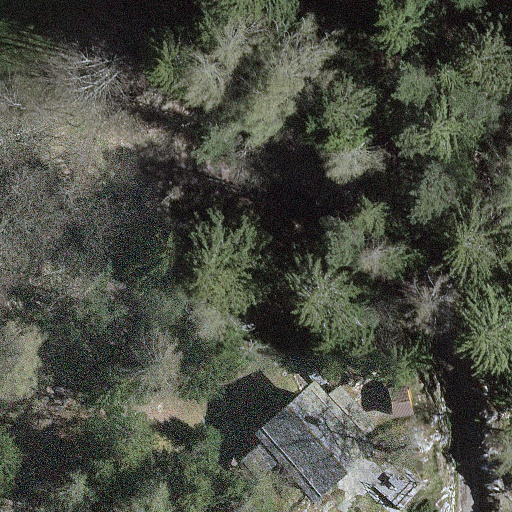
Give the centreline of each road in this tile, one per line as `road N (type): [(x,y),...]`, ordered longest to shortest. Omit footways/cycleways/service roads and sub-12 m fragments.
road 1 (track): [(462,324),(400,254),(340,252),(221,407),(156,425),(89,377),(58,401),(18,457),(7,511)]
road 2 (track): [(462,324),(390,0)]
road 3 (track): [(468,511),(462,324)]
